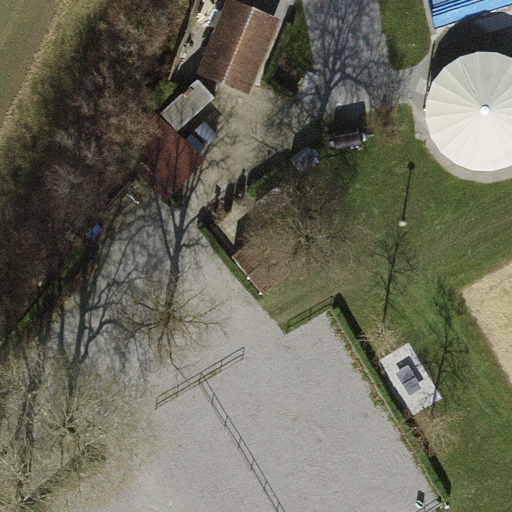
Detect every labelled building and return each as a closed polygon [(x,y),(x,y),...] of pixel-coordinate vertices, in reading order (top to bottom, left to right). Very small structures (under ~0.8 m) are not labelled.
[(272,23),(235,9),(213,68),(249,82),(272,23)] [(511,67),(503,61),(484,55),(464,56),(445,63),(430,75),(419,91),(414,111),(416,130),(424,149),(436,162),(452,172),(470,177),(488,176),(505,169),(511,163),(511,67)] [(180,132),(216,99),(199,80),(163,113),(180,132)] [(143,170),(169,194),(202,158),(177,135),(159,117),(148,151),(155,158),(143,170)] [(281,219),(234,257),(265,296),(312,258),(281,219)]
